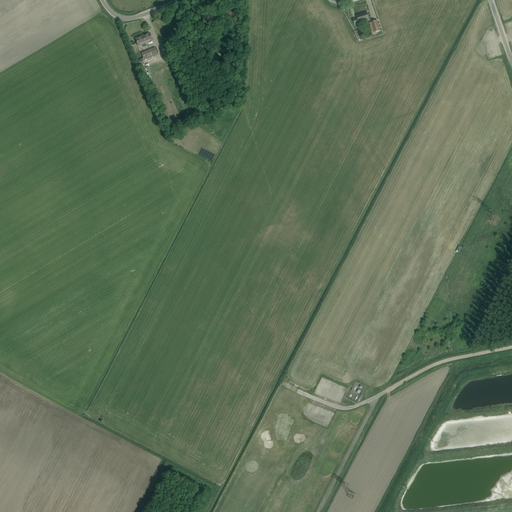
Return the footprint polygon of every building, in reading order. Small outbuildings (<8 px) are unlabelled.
[(357,18),(353,19),(355,25),(359,24),(359,23),(369,20),(367,12),(357,15),(357,18)] [(371,22),(371,23),(374,33),(380,31),(377,21),(371,22)] [(149,33),(135,38),(138,46),(152,40),(149,33)] [(141,53),(143,58),(148,57),(148,58),(157,55),(156,53),(157,53),(155,47),(141,53)] [(142,59),(135,62),(137,67),(144,64),(142,59)]
